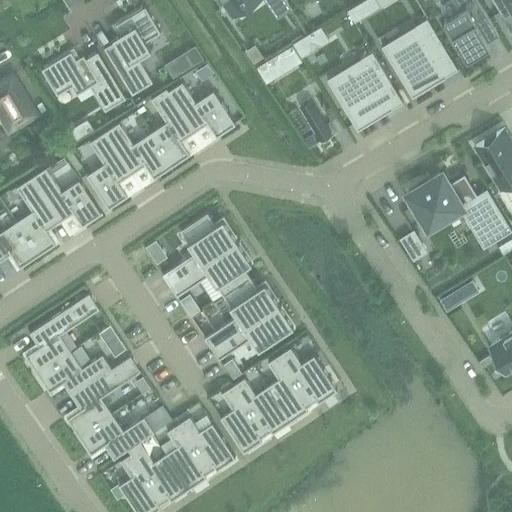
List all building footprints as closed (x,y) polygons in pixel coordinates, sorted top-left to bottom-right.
[(224,0),(233,13),(252,0),(224,0)] [(377,0),(362,0),(348,9),(355,21),(381,5),(377,0)] [(455,0),(461,10),(445,20),(468,59),(485,48),(483,44),(499,34),(478,0),(455,0)] [(511,0),(494,0),(502,12),(503,11),(502,10),(508,7),(511,13),(511,0)] [(114,35),(116,39),(105,46),(133,93),(153,80),(138,56),(152,47),(147,39),(161,31),(146,5),(117,23),(122,31),(114,35)] [(445,72),(435,57),(448,50),(428,17),(400,34),(405,43),(388,53),(413,96),(428,87),(426,84),(445,72)] [(307,34),(293,42),(301,54),(313,46),(306,35),(318,28),(319,30),(321,29),(319,27),(307,34)] [(72,50),(43,67),(58,93),(72,84),(77,93),(91,84),(106,109),(126,97),(98,50),(87,57),(84,53),(77,58),(72,50)] [(390,105),(380,90),(393,83),(373,50),(345,67),(350,76),(333,86),(359,129),(373,120),(371,117),(390,105)] [(0,105),(6,102),(19,124),(37,113),(12,74),(0,81),(0,105)] [(169,89),(168,90),(195,131),(210,121),(219,134),(233,124),(236,122),(214,89),(197,101),(183,80),(169,89)] [(168,120),(151,131),(173,164),(175,163),(190,153),(181,140),(195,131),(168,90),(169,89),(167,86),(152,96),(168,120)] [(331,132),(311,98),(301,104),(321,138),(331,132)] [(119,120),(105,129),(133,172),(148,162),(156,175),(171,166),(173,164),(151,131),(134,142),(119,120)] [(511,179),(511,138),(505,128),(477,145),(502,186),(511,179)] [(105,161),(88,173),(110,206),(112,205),(127,195),(118,182),(133,172),(105,129),(90,139),(105,161)] [(47,166),(32,176),(61,220),(61,219),(76,210),(85,223),(99,213),(102,211),(80,178),(63,190),(51,172),(69,161),(65,156),(48,167),(47,166)] [(511,229),(511,226),(488,186),(478,193),(466,173),(450,182),(443,170),(441,171),(440,169),(430,175),(431,177),(409,191),(430,225),(460,207),(484,246),(511,229)] [(33,209),(17,220),(39,253),(41,252),(55,242),(47,229),(51,226),(61,220),(32,176),(18,186),(33,209)] [(197,251),(164,272),(171,283),(238,238),(237,236),(224,217),(216,222),(215,221),(208,210),(181,228),(197,251)] [(0,260),(9,254),(13,251),(22,264),(37,255),(39,253),(17,220),(0,231),(0,260)] [(414,230),(401,237),(413,258),(426,250),(414,230)] [(238,238),(171,283),(178,294),(211,272),(224,292),(250,275),(245,266),(244,265),(252,260),(239,241),(238,238)] [(239,314),(206,336),(213,346),(280,302),(279,300),(266,281),(258,286),(257,285),(250,275),(224,292),(239,314)] [(41,345),(27,354),(37,369),(39,371),(72,349),(61,333),(100,307),(90,292),(31,331),(38,341),(41,345)] [(191,297),(184,302),(191,313),(198,308),(191,297)] [(280,302),(213,346),(220,357),(253,336),(260,346),(286,329),(294,324),(282,304),(280,302)] [(505,372),(511,367),(511,331),(489,345),(505,372)] [(291,346),(280,353),(312,402),(318,398),(320,401),(335,391),(338,389),(315,353),(302,362),(291,346)] [(72,349),(39,371),(40,374),(50,389),(64,380),(67,384),(73,394),(113,367),(112,367),(103,353),(83,366),(72,349)] [(280,377),(268,385),(291,420),(294,418),(309,408),(307,406),(312,402),(280,353),(269,360),(280,377)] [(82,408),(68,417),(79,432),(80,434),(113,412),(102,396),(142,369),(131,354),(112,367),(113,367),(73,394),(79,404),(82,408)] [(246,376),(234,383),(267,432),(272,429),(274,431),(289,421),(291,420),(268,385),(256,392),(246,376)] [(234,407),(221,415),(245,451),(248,449),(263,438),(261,436),(267,432),(234,383),(223,391),(234,407)] [(163,402),(153,409),(164,425),(174,418),(163,402)] [(113,412),(80,434),(81,436),(92,452),(106,443),(108,446),(115,457),(129,448),(132,452),(133,451),(144,444),(141,440),(155,431),(145,415),(125,429),(113,412)] [(190,415),(179,422),(211,469),(216,466),(218,468),(233,458),(236,456),(213,421),(200,429),(190,415)] [(178,444),(166,452),(190,487),(192,486),(207,476),(206,473),(211,469),(179,422),(168,429),(178,444)] [(144,444),(133,451),(165,500),(171,496),(172,499),(187,489),(190,487),(166,452),(154,460),(144,444)] [(132,475),(120,483),(139,511),(152,511),(161,506),(160,503),(165,500),(133,451),(132,452),(121,459),(132,475)] [(23,487),(0,502),(0,511),(25,511),(35,505),(23,487)]
